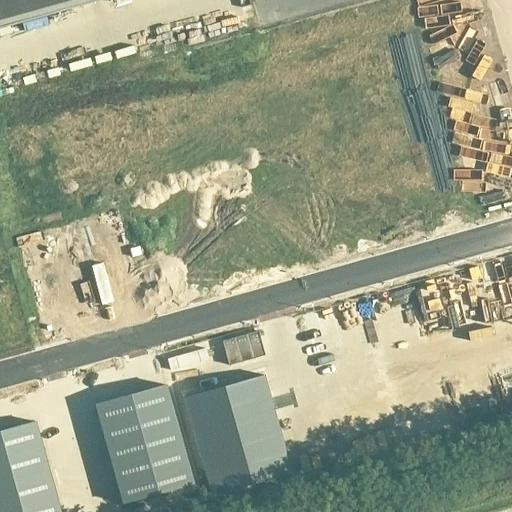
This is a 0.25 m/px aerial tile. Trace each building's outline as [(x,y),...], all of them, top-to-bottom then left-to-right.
[(0,0),(0,26),(93,0),(0,0)] [(496,183),(480,125),(444,0),(387,0),(263,35),(318,232),(362,220),(353,189),(384,180),(393,211),(416,204),(416,205),(496,183)] [(240,338),(250,376),(262,373),(252,335),(240,338)] [(290,475),(262,377),(183,399),(210,497),(290,475)] [(165,387),(93,407),(121,505),(192,485),(165,387)] [(58,511),(34,424),(0,433),(0,511),(58,511)]
